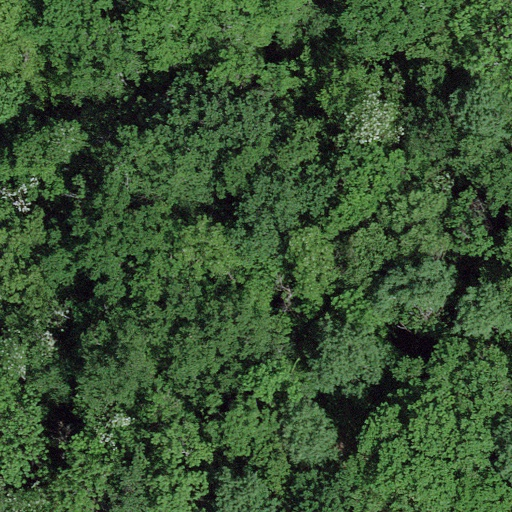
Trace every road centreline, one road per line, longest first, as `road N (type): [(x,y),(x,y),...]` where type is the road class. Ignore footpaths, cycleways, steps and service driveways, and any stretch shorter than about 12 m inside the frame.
road 1 (tertiary): [(0,182),(173,125),(383,88),(511,47)]
road 2 (track): [(166,511),(191,449),(219,411),(404,255),(383,88)]
